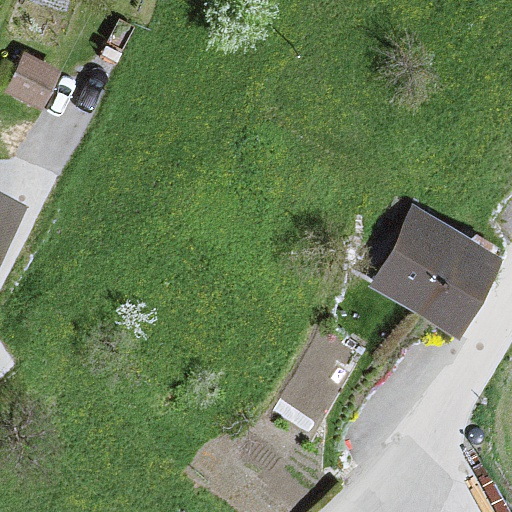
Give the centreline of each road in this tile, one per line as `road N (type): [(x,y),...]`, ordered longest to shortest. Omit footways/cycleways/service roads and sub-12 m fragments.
road 1 (unclassified): [(312,511),(425,428),(511,294)]
road 2 (residential): [(86,66),(0,233)]
